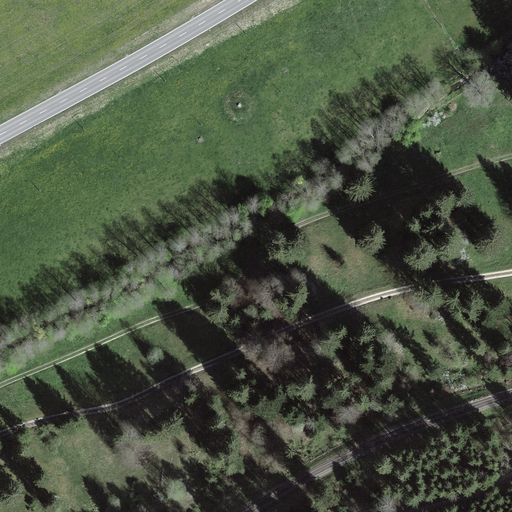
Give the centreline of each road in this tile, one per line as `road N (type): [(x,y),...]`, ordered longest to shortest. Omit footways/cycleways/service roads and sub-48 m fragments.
road 1 (track): [(511,275),(382,298),(196,370),(127,408),(63,416),(0,437)]
road 2 (secondary): [(0,137),(243,0)]
